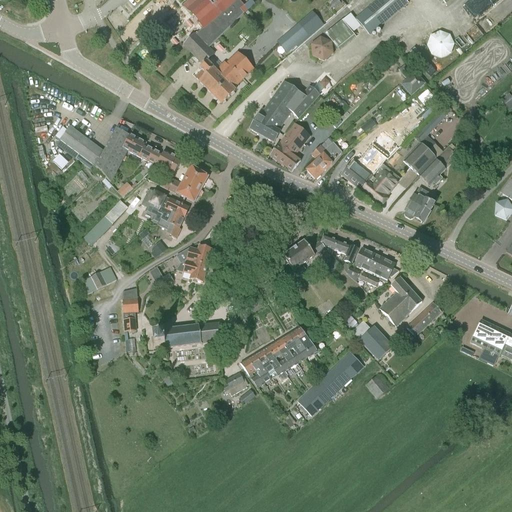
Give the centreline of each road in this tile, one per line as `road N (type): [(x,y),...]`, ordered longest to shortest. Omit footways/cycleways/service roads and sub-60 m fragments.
road 1 (tertiary): [(444,251),(237,153)]
road 2 (tertiary): [(237,153),(76,61),(63,29)]
road 3 (unclassified): [(27,511),(0,383)]
road 4 (residential): [(115,289),(217,218)]
road 5 (residential): [(337,234),(307,232),(221,201)]
